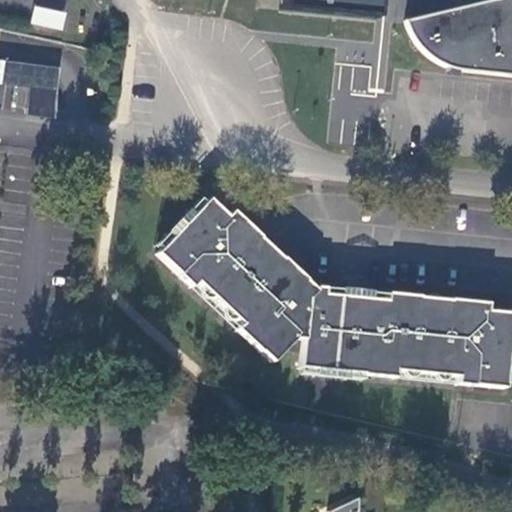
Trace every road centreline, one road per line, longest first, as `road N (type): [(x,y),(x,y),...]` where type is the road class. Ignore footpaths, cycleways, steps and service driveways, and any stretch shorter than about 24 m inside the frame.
road 1 (residential): [(511,187),(305,160),(267,146),(189,92)]
road 2 (unclassified): [(511,485),(293,432),(265,434),(255,450),(255,511)]
